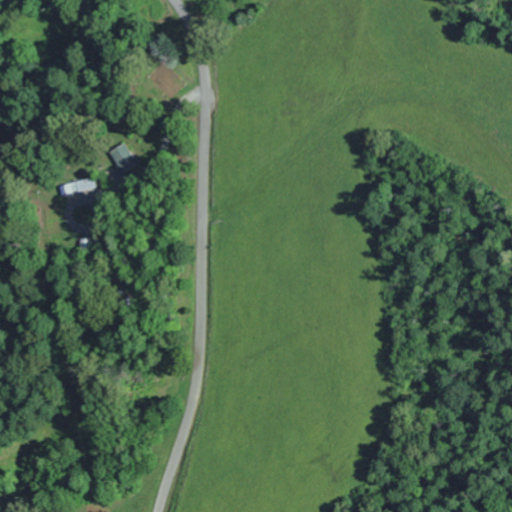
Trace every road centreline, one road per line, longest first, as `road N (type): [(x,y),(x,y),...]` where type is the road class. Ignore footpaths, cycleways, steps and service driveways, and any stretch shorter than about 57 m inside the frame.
road 1 (residential): [(160,511),(196,373),(204,251),(201,58),(174,0)]
road 2 (residential): [(511,439),(375,461),(287,511)]
